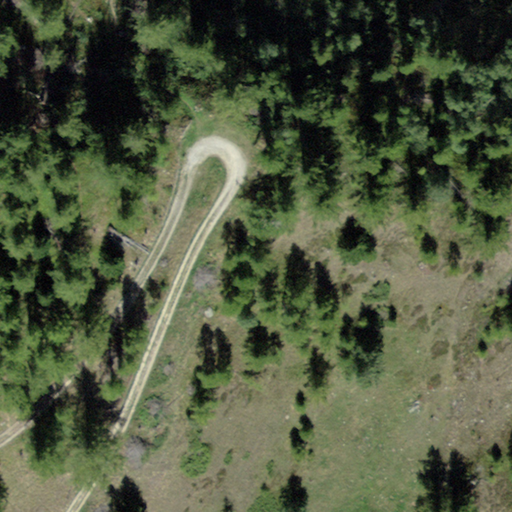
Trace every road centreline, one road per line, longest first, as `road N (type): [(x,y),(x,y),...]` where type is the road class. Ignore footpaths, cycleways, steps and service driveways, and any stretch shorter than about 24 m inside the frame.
road 1 (track): [(72,511),(236,176),(231,152),(208,144),(190,156),(183,180)]
road 2 (track): [(183,180),(130,298),(72,375),(0,441)]
